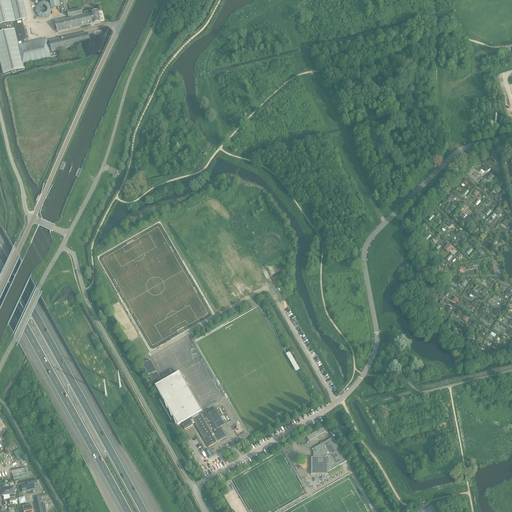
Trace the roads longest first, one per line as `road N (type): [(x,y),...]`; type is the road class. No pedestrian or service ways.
road 1 (motorway): [(144,511),(0,252)]
road 2 (unclassified): [(376,333),(362,261),(366,242),(455,153),(511,135)]
road 3 (unknown): [(69,250),(84,302),(190,485)]
road 4 (motorway): [(0,281),(127,511)]
road 5 (unclassified): [(376,333),(370,363),(340,399),(191,486)]
road 6 (unclassified): [(131,0),(39,204)]
road 7 (track): [(311,70),(384,222)]
